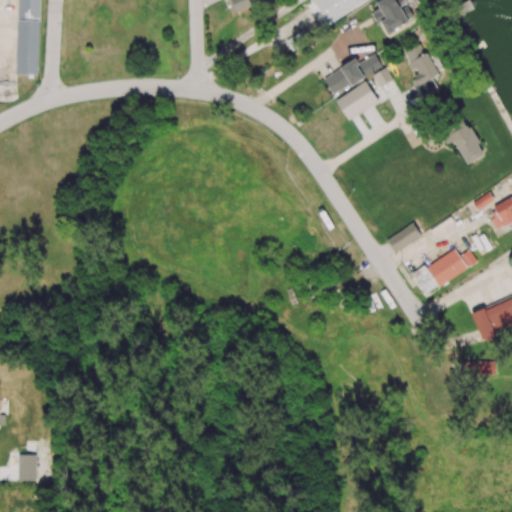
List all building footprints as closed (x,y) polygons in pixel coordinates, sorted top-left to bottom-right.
[(40,0),(17,0),(16,74),(38,75),(40,0)] [(232,0),(237,12),(259,4),(257,0),(232,0)] [(313,0),(327,24),(368,0),(313,0)] [(374,0),(379,8),(373,12),(387,35),(415,19),(403,0),(374,0)] [(406,61),(428,53),(424,42),(402,50),(406,61)] [(420,96),(437,90),(432,75),(441,72),(433,52),(408,61),(413,73),(412,74),(420,96)] [(323,78),(334,96),(383,65),(375,53),(359,63),(356,58),(323,78)] [(380,87),(392,79),(385,67),(373,75),(380,87)] [(335,100),(348,120),(378,100),(365,81),(335,100)] [(442,136),(447,145),(454,141),(466,165),(485,155),(467,123),(442,136)] [(491,220),(497,230),(511,222),(511,196),(493,207),(498,216),(491,220)] [(387,240),(395,252),(421,235),(413,223),(387,240)] [(424,294),(477,262),(469,249),(459,256),(454,248),(412,274),(424,294)] [(511,325),(511,298),(473,313),(482,337),(511,325)] [(495,373),(495,361),(457,362),(458,374),(495,373)] [(36,455),(18,455),(18,482),(36,482),(36,455)]
